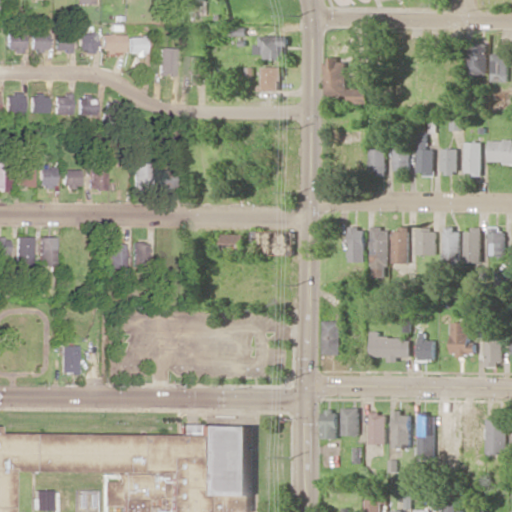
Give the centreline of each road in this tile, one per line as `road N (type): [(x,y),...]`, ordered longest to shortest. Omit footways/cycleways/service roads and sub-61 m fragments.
road 1 (tertiary): [(307,511),(313,16),(306,0)]
road 2 (residential): [(511,203),(0,209)]
road 3 (tertiary): [(511,388),(0,393)]
road 4 (residential): [(310,112),(168,111),(75,76),(0,74)]
road 5 (residential): [(511,16),(313,16)]
